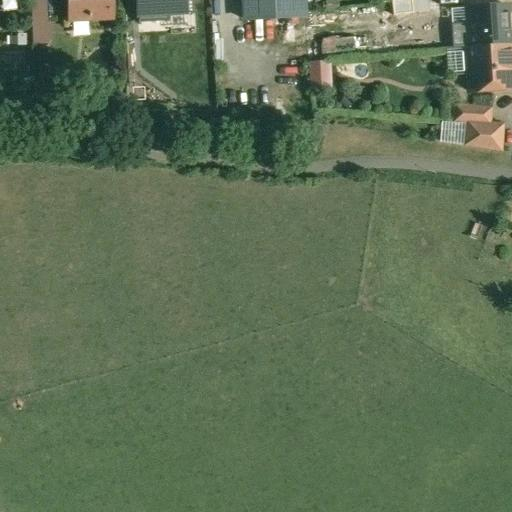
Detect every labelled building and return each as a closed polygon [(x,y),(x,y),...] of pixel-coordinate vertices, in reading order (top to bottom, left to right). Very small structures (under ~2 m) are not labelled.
[(36,0),(38,43),(46,43),(44,0),(36,0)] [(44,0),(46,44),(56,44),(54,0),(44,0)] [(110,0),(69,0),(70,20),(112,18),(110,0)] [(186,16),(185,0),(132,0),(133,19),(186,16)] [(306,0),(241,0),(243,18),(270,17),(271,25),(282,24),(284,44),(296,43),(294,16),(307,15),(306,0)] [(508,5),(446,9),(447,26),(471,24),(472,47),(510,45),(508,5)] [(472,47),(466,48),(469,92),(511,88),(511,67),(511,45),(510,45),(472,47)] [(321,62),(310,63),(311,78),(322,78),(321,62)] [(503,126),(490,125),(491,109),(455,106),(454,122),(467,123),(466,145),(501,151),(503,126)]
